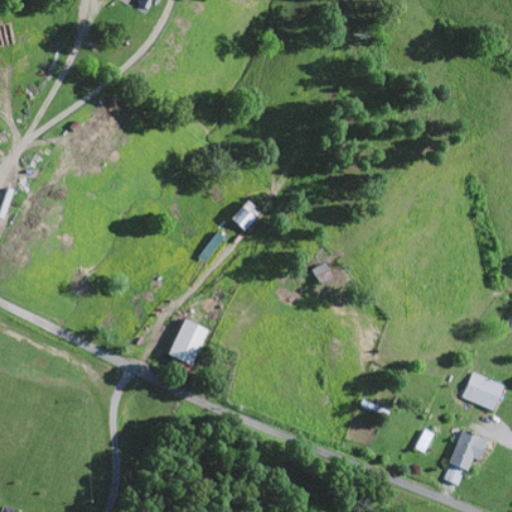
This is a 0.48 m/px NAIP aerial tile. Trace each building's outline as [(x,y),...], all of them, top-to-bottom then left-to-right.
[(245,197),(258,209),(241,229),(228,217),(245,197)] [(216,229),(222,234),(205,255),(199,251),(216,229)] [(308,267),(321,261),(331,282),(319,289),(308,267)] [(511,317),(511,326),(511,329),(502,325),(507,316),(511,317)] [(181,317),(205,328),(188,363),(165,351),(181,317)] [(459,394),(469,370),(500,384),(489,408),(459,394)] [(358,401),(360,397),(388,410),(385,415),(358,401)] [(422,426),(431,431),(421,451),(412,446),(422,426)] [(459,429),(481,439),(474,457),(468,455),(463,468),(446,460),(459,429)]
